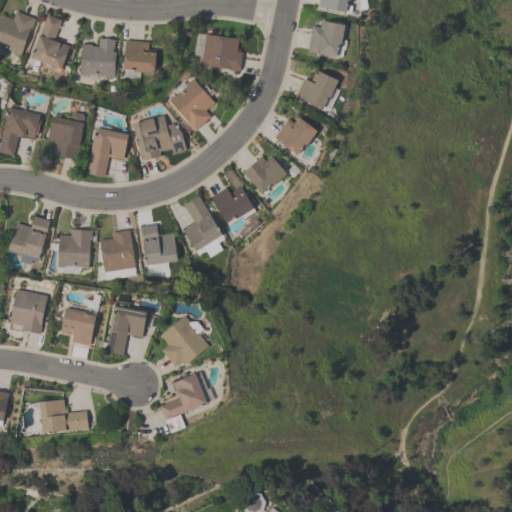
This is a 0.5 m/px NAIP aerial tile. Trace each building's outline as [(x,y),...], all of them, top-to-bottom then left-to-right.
[(348,0),(348,3),(346,2),(346,4),(351,6),(349,12),(344,11),(344,13),(316,6),(317,0),(348,0)] [(0,14),(11,19),(15,10),(35,18),(30,29),(29,31),(18,56),(11,53),(11,52),(0,47),(0,14)] [(61,20),(53,40),(68,46),(60,69),(30,58),(46,14),(61,20)] [(305,51),(311,25),(318,27),(320,20),(343,25),(339,46),(337,46),(335,58),(305,51)] [(239,70),(201,66),(205,34),(237,38),(236,52),(241,53),(239,70)] [(79,75),(79,68),(78,68),(78,65),(79,65),(80,56),(79,56),(79,53),(80,53),(81,44),(91,44),(91,46),(98,47),(98,39),(114,39),(113,52),(115,52),(113,78),(102,78),(102,75),(86,75),(86,76),(79,75)] [(122,69),(124,40),(148,42),(147,52),(155,52),(153,73),(132,72),(132,70),(122,69)] [(302,78),(309,81),(314,70),(336,80),(327,100),(326,99),(321,109),(294,97),(302,78)] [(168,100),(174,95),(175,96),(179,92),(175,88),(183,81),(185,84),(192,78),(214,103),(204,111),(209,117),(193,130),(168,100)] [(0,139),(8,107),(39,115),(38,117),(41,118),(36,134),(34,134),(33,139),(24,136),(24,138),(17,136),(12,156),(0,152),(0,139)] [(53,155),(55,143),(46,142),(51,116),(52,117),(52,115),(59,116),(59,118),(70,120),(71,115),(74,112),(82,114),(84,118),(75,160),(53,155)] [(185,150),(172,154),(171,148),(159,151),(160,156),(141,161),(137,145),(135,146),(133,138),(135,138),(131,124),(142,121),(141,121),(163,115),(165,126),(173,124),(174,129),(177,128),(180,132),(185,150)] [(287,119),(292,123),(297,117),(315,131),(301,150),(300,149),(295,156),(284,147),(285,147),(272,137),(287,119)] [(103,177),(86,173),(95,128),(127,135),(122,161),(112,159),(112,158),(107,157),(103,177)] [(260,194),(242,172),(260,157),(264,161),(270,156),(286,174),(270,188),(269,187),(260,194)] [(256,212),(243,220),(241,217),(227,226),(209,197),(225,187),(229,194),(240,187),(256,212)] [(197,256),(182,231),(190,226),(188,224),(192,221),(182,205),(197,196),(223,239),(217,243),(221,249),(208,257),(205,251),(197,256)] [(48,221),(36,263),(30,261),(29,264),(19,261),(21,255),(7,251),(15,223),(30,227),(33,217),(48,221)] [(140,226),(155,224),(157,235),(172,233),(176,261),(166,263),(168,270),(148,273),(147,266),(145,266),(140,226)] [(87,269),(80,269),(80,274),(58,273),(56,267),(58,235),(69,236),(70,229),(91,231),(90,241),(89,241),(87,269)] [(102,273),(98,240),(111,239),(110,233),(129,230),(134,268),(102,273)] [(46,295),(39,326),(40,326),(39,334),(9,328),(10,323),(8,323),(15,289),(46,295)] [(104,352),(114,302),(116,301),(128,303),(127,309),(146,312),(141,338),(126,335),(122,355),(104,352)] [(60,332),(65,308),(84,312),(85,311),(95,313),(88,345),(70,342),(72,335),(60,332)] [(159,336),(184,316),(189,323),(190,322),(196,322),(203,330),(196,335),(198,337),(199,335),(208,347),(183,366),(180,362),(174,368),(160,350),(166,345),(159,336)] [(206,403),(179,415),(184,428),(169,434),(158,407),(178,398),(172,383),(194,374),(206,403)] [(0,393),(0,423),(3,425),(9,395),(0,393)] [(42,434),(38,402),(62,399),(64,409),(66,409),(66,413),(85,411),(87,429),(42,434)]
